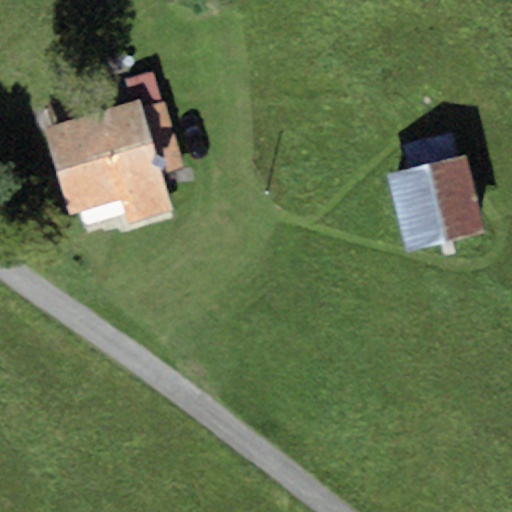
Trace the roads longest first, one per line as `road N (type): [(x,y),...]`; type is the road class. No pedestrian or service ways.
road 1 (unclassified): [(161,382),(317,511)]
road 2 (track): [(161,382),(0,265)]
